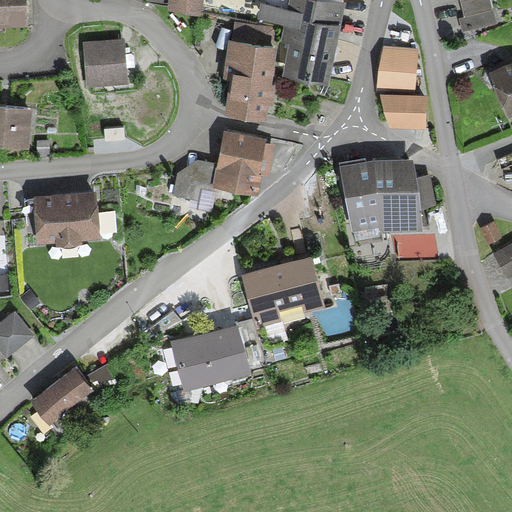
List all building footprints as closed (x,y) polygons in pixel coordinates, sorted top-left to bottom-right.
[(22,0),(0,0),(0,28),(23,28),(22,0)] [(199,0),(165,0),(165,7),(199,9),(199,0)] [(328,84),(345,4),(326,0),(289,0),(287,10),(261,5),(257,20),(295,27),(285,75),(328,84)] [(495,20),(490,0),(460,0),(464,13),(456,14),(460,29),(495,20)] [(269,112),(282,33),(235,25),(229,62),(240,64),(233,106),(269,112)] [(124,44),(86,46),(88,81),(126,79),(124,44)] [(418,51),(385,50),(378,88),(416,90),(418,51)] [(511,111),(511,64),(495,71),(511,112),(511,111)] [(424,96),(380,95),(389,127),(425,128),(424,96)] [(0,140),(31,143),(34,107),(0,103),(0,140)] [(132,139),(131,128),(99,128),(99,140),(132,139)] [(257,194),(270,138),(227,128),(219,162),(214,184),(257,194)] [(380,157),(345,163),(353,238),(384,229),(423,230),(422,186),(414,157),(380,157)] [(214,184),(219,162),(197,158),(178,172),(174,197),(199,199),(202,185),(213,187),(214,184)] [(100,189),(36,193),(40,242),(103,237),(100,189)] [(495,221),(480,228),(488,246),(503,239),(495,221)] [(440,233),(401,234),(402,257),(440,256),(440,233)] [(511,243),(494,253),(508,279),(511,276),(511,243)] [(313,257),(243,274),(253,315),(323,297),(313,257)] [(15,310),(0,321),(0,350),(5,357),(34,334),(15,310)] [(239,324),(170,341),(180,382),(249,365),(239,324)] [(130,376),(123,356),(91,367),(98,387),(130,376)] [(96,391),(77,366),(32,399),(51,424),(96,391)]
